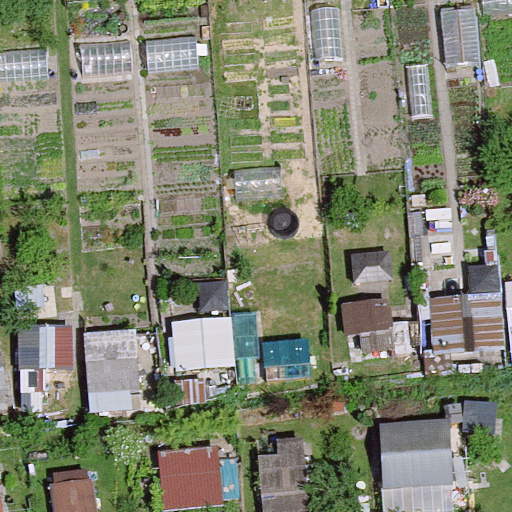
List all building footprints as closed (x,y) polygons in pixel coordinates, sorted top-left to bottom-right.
[(175,366),(236,366),(237,315),(175,315),(175,366)] [(26,366),(75,364),(74,324),(25,326),(26,366)] [(93,326),(90,405),(143,407),(146,328),(93,326)] [(13,348),(0,348),(0,402),(14,402),(13,348)] [(263,444),(265,511),(315,509),(313,443),(263,444)] [(224,445),(164,446),(165,501),(225,500),(224,445)] [(451,450),(385,452),(387,508),(453,506),(451,450)] [(0,464),(0,511),(9,511),(8,464),(0,464)] [(59,478),(59,511),(102,511),(102,478),(59,478)]
